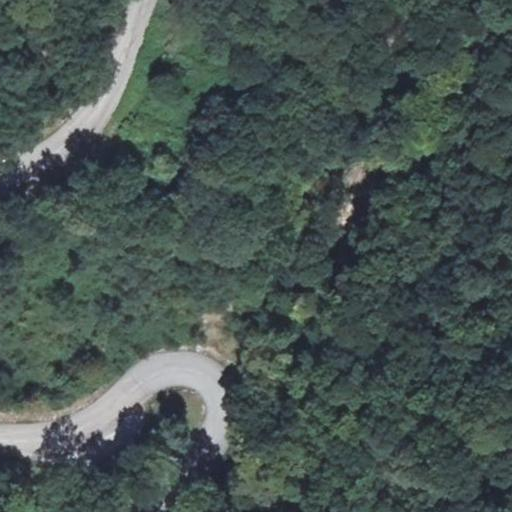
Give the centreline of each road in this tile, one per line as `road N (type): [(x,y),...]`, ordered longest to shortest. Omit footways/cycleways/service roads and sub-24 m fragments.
road 1 (tertiary): [(145,511),(188,473),(211,438),(223,405),(218,381),(199,364),(175,363),(80,426),(0,434)]
road 2 (tertiary): [(0,175),(73,135),(95,111),(147,0)]
road 3 (track): [(199,364),(291,230)]
